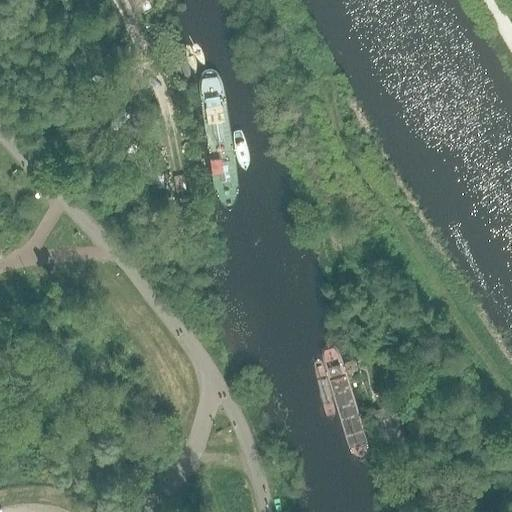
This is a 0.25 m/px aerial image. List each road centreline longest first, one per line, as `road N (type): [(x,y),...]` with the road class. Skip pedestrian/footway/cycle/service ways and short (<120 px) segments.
road 1 (unclassified): [(267,511),(239,429),(183,334),(0,132)]
road 2 (track): [(117,0),(170,121)]
